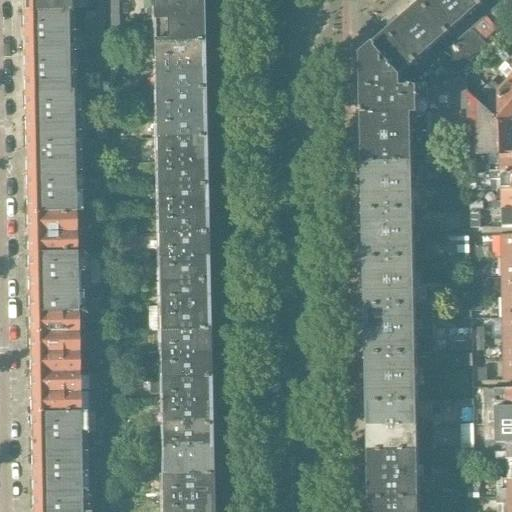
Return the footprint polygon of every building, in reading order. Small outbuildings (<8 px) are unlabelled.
[(68,14),(68,0),(21,0),(21,15),(68,14)] [(104,12),(103,0),(96,0),(97,12),(103,12),(104,12)] [(118,20),(117,0),(109,0),(110,21),(118,20)] [(202,17),(201,0),(149,0),(150,18),(202,17)] [(480,36),(449,0),(425,0),(422,3),(457,42),(465,35),(472,43),(480,36)] [(489,14),(476,0),(449,0),(480,36),(486,31),(495,40),(502,33),(488,16),(489,14)] [(505,1),(504,0),(476,0),(489,14),(505,1)] [(457,42),(422,3),(406,17),(456,74),(472,61),(457,42)] [(104,42),(103,12),(97,12),(94,12),(94,20),(94,32),(94,42),(104,42)] [(69,34),(68,14),(21,15),(22,35),(69,34)] [(202,40),(202,17),(150,18),(150,42),(202,40)] [(456,74),(406,17),(391,31),(424,70),(439,87),(450,87),(450,78),(451,78),(456,74)] [(94,32),(94,20),(84,20),(84,33),(94,32)] [(118,30),(118,20),(110,21),(110,30),(118,30)] [(424,70),(391,31),(375,44),(402,77),(404,78),(415,78),(419,84),(419,87),(424,87),(439,87),(424,70)] [(94,42),(94,32),(84,33),(85,45),(94,44),(94,42)] [(69,54),(69,34),(22,35),(22,55),(69,54)] [(202,64),(202,40),(150,42),(150,65),(202,64)] [(104,68),(104,42),(94,42),(94,44),(95,61),(95,68),(104,68)] [(402,77),(375,44),(362,55),(363,87),(402,87),(402,77)] [(482,59),(489,65),(502,50),(495,44),(482,59)] [(70,74),(69,54),(22,55),(23,76),(70,74)] [(95,68),(95,61),(85,60),(85,73),(95,72),(95,68)] [(203,88),(202,64),(150,65),(151,89),(203,88)] [(477,79),(486,68),(483,65),(473,75),(477,79)] [(105,93),(104,68),(95,68),(95,72),(95,85),(95,93),(105,93)] [(511,83),(507,79),(498,71),(491,80),(493,82),(489,87),(511,106),(511,83)] [(70,92),(70,74),(23,76),(23,93),(70,92)] [(467,113),(467,92),(467,78),(451,78),(450,78),(450,87),(451,113),(467,113)] [(451,113),(450,87),(439,87),(424,87),(419,87),(402,87),(363,87),(363,114),(418,113),(451,113)] [(511,128),(511,106),(489,87),(483,93),(490,98),(484,106),(511,130),(511,128)] [(203,112),(203,88),(151,89),(151,114),(203,112)] [(70,113),(70,92),(23,93),(23,115),(70,113)] [(511,130),(484,106),(467,92),(467,113),(467,118),(468,156),(511,155),(510,131),(511,130)] [(105,118),(105,93),(95,93),(95,100),(95,111),(96,119),(105,118)] [(95,111),(95,100),(86,100),(86,111),(95,111)] [(96,119),(95,111),(86,111),(86,125),(96,125),(96,119)] [(204,136),(203,112),(151,114),(152,137),(204,136)] [(71,132),(70,113),(23,115),(24,134),(71,132)] [(412,161),(411,137),(411,125),(426,124),(426,119),(467,118),(467,113),(451,113),(418,113),(363,114),(364,162),(412,161)] [(105,141),(105,118),(96,119),(96,125),(96,141),(105,141)] [(71,153),(71,132),(24,134),(24,155),(71,153)] [(204,161),(204,136),(152,137),(152,163),(204,161)] [(87,140),(87,153),(96,153),(95,140),(87,140)] [(72,174),(71,153),(24,155),(25,176),(72,174)] [(96,165),(96,153),(87,153),(87,165),(96,165)] [(105,153),(96,153),(96,165),(105,164),(105,153)] [(511,171),(511,154),(511,155),(468,156),(468,170),(475,170),(475,174),(492,174),(492,172),(511,171)] [(205,185),(204,161),(152,163),(153,187),(205,185)] [(425,162),(412,163),(412,161),(364,162),(365,211),(413,210),(426,210),(425,186),(426,186),(425,162)] [(467,185),(467,161),(448,161),(448,185),(467,185)] [(511,190),(511,171),(492,172),(492,174),(492,179),(491,179),(491,191),(502,191),(511,190)] [(72,194),(72,177),(72,174),(25,176),(25,195),(72,194)] [(97,177),(97,180),(97,189),(106,189),(106,177),(97,177)] [(97,193),(97,189),(97,180),(88,180),(88,193),(97,193)] [(205,210),(205,185),(153,187),(153,212),(205,210)] [(511,208),(511,190),(502,191),(502,200),(493,201),(493,209),(511,208)] [(97,201),(97,193),(88,193),(88,205),(97,205),(97,201)] [(72,215),(72,194),(25,195),(25,216),(72,215)] [(106,201),(97,201),(97,205),(97,212),(98,212),(105,212),(106,212),(106,201)] [(472,210),(483,210),(483,202),(471,202),(472,210)] [(511,228),(511,208),(493,209),(493,216),(502,216),(502,229),(511,228)] [(206,236),(205,210),(153,212),(154,238),(206,236)] [(427,257),(426,235),(413,235),(413,227),(413,210),(365,211),(366,259),(414,258),(427,257)] [(471,222),(480,222),(481,212),(471,212),(471,222)] [(73,236),(72,215),(25,216),(26,238),(73,236)] [(445,235),(444,226),(413,227),(413,235),(426,235),(445,235)] [(73,256),(73,236),(26,238),(26,257),(73,256)] [(206,261),(206,236),(154,238),(154,262),(206,261)] [(511,257),(511,236),(502,237),(503,257),(511,257)] [(457,238),(448,238),(448,259),(458,259),(457,238)] [(470,259),(469,238),(457,238),(458,259),(470,259)] [(74,276),(73,256),(26,257),(27,278),(74,276)] [(511,277),(511,257),(503,257),(503,278),(511,277)] [(415,305),(414,282),(414,258),(366,259),(367,306),(415,305)] [(90,260),(90,285),(99,285),(99,274),(99,260),(90,260)] [(207,284),(206,261),(154,262),(155,285),(207,284)] [(108,273),(99,274),(99,285),(108,285),(108,273)] [(74,296),(74,276),(27,278),(27,297),(74,296)] [(511,298),(511,277),(503,278),(503,299),(511,298)] [(471,281),(458,282),(458,292),(459,292),(471,291),(471,281)] [(207,308),(207,284),(155,285),(155,309),(207,308)] [(108,309),(108,285),(99,285),(99,300),(99,309),(108,309)] [(481,299),(481,287),(472,287),(473,299),(481,299)] [(471,305),(471,291),(459,292),(460,306),(471,305)] [(75,316),(74,296),(27,297),(27,317),(75,316)] [(511,319),(511,298),(503,299),(504,319),(511,319)] [(482,312),(481,299),(473,299),(473,312),(482,312)] [(99,325),(99,309),(99,300),(90,300),(90,325),(99,325)] [(416,353),(416,329),(415,305),(367,306),(368,354),(416,353)] [(471,305),(460,306),(461,306),(461,318),(471,318),(471,305)] [(208,332),(207,308),(155,309),(156,333),(208,332)] [(109,309),(108,309),(99,309),(99,325),(99,333),(109,333),(109,309)] [(75,337),(75,316),(27,317),(28,338),(75,337)] [(208,356),(208,332),(156,333),(156,357),(208,356)] [(110,355),(109,333),(99,333),(99,340),(100,353),(100,355),(110,355)] [(76,356),(75,337),(28,338),(28,358),(76,356)] [(100,353),(99,340),(90,341),(90,353),(100,353)] [(449,352),(470,351),(470,343),(449,343),(449,352)] [(417,401),(417,377),(429,377),(429,354),(416,354),(416,353),(368,354),(369,402),(417,401)] [(454,367),(471,367),(471,354),(454,355),(454,367)] [(76,375),(76,356),(28,358),(29,376),(76,375)] [(110,381),(109,356),(99,357),(100,380),(100,381),(101,381),(110,381)] [(209,381),(208,356),(156,357),(156,382),(209,381)] [(487,382),(486,369),(478,369),(478,382),(487,382)] [(77,395),(76,375),(29,376),(29,396),(77,395)] [(101,395),(101,381),(100,381),(100,380),(91,380),(91,395),(101,395)] [(209,405),(209,381),(156,382),(157,397),(157,406),(209,405)] [(157,397),(156,382),(148,382),(149,397),(157,397)] [(511,405),(511,389),(495,390),(496,396),(506,396),(506,406),(511,405)] [(77,414),(77,395),(29,396),(29,416),(77,414)] [(101,405),(101,395),(91,395),(92,405),(101,405)] [(418,449),(418,425),(417,401),(369,402),(370,450),(418,449)] [(210,427),(209,405),(157,406),(157,428),(210,427)] [(511,423),(511,405),(506,406),(506,416),(496,417),(496,424),(511,423)] [(77,435),(77,414),(29,416),(30,436),(77,435)] [(93,420),(93,434),(102,434),(102,421),(93,420)] [(475,444),(474,423),(462,424),(462,445),(475,444)] [(511,441),(511,423),(496,424),(496,431),(506,431),(506,442),(511,441)] [(210,451),(210,427),(157,428),(158,452),(210,451)] [(102,440),(102,434),(93,434),(93,445),(102,445),(102,440)] [(78,455),(77,435),(30,436),(30,457),(78,455)] [(111,440),(102,440),(102,445),(102,452),(111,452),(111,440)] [(511,459),(511,441),(506,442),(507,453),(497,453),(497,460),(511,459)] [(420,496),(419,473),(418,449),(370,450),(371,497),(420,496)] [(211,473),(210,451),(158,452),(158,475),(211,473)] [(111,466),(111,452),(102,452),(102,460),(102,466),(111,466)] [(78,476),(78,455),(30,457),(31,477),(78,476)] [(511,476),(511,459),(497,460),(498,467),(507,467),(508,477),(511,476)] [(102,474),(102,466),(102,460),(94,460),(94,474),(102,474)] [(211,499),(211,473),(158,475),(159,500),(211,499)] [(102,485),(102,474),(94,474),(94,485),(102,485)] [(79,495),(78,476),(31,477),(31,496),(79,495)] [(511,494),(511,476),(508,477),(508,487),(498,487),(498,495),(511,494)] [(103,490),(103,500),(112,500),(112,490),(103,490)] [(511,511),(511,494),(498,495),(498,503),(508,503),(508,511),(511,511)] [(79,511),(79,495),(31,496),(31,511),(79,511)] [(435,511),(435,498),(420,498),(420,496),(371,497),(371,511),(435,511)] [(211,511),(211,500),(211,499),(159,500),(158,511),(211,511)] [(103,511),(103,500),(94,501),(93,511),(103,511)]
